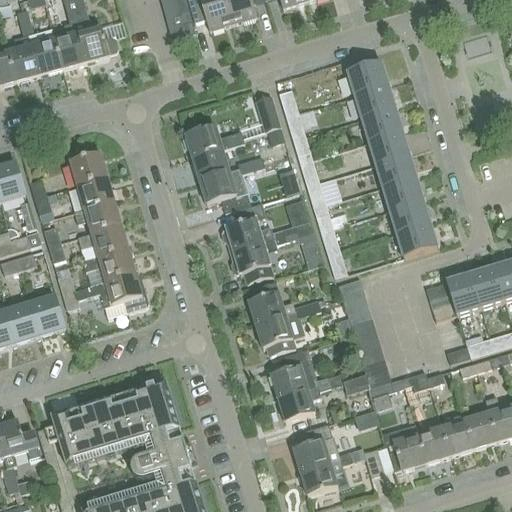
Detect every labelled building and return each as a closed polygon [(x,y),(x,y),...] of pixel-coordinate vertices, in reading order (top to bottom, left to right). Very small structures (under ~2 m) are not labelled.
[(82,0),(68,0),(69,4),(87,68),(110,61),(110,59),(117,57),(119,54),(116,45),(113,43),(106,45),(102,31),(92,34),(82,0)] [(185,0),(160,0),(163,9),(187,3),(185,0)] [(200,4),(210,36),(233,29),(224,0),(212,0),(210,1),(209,0),(199,0),(201,4),(200,4)] [(224,0),(233,29),(257,21),(253,9),(266,5),(264,0),(224,0)] [(283,14),(306,6),(304,0),(264,0),(266,5),(279,0),(283,14)] [(187,3),(163,9),(166,21),(190,15),(187,3)] [(67,41),(55,44),(63,74),(87,68),(69,4),(64,5),(71,28),(65,30),(67,41)] [(28,14),(17,17),(21,30),(31,27),(28,14)] [(190,15),(166,21),(169,33),(193,26),(190,15)] [(193,26),(169,33),(172,44),(196,38),(193,26)] [(18,54),(9,56),(17,87),(40,80),(30,40),(35,39),(31,27),(21,30),(24,42),(15,44),(18,54)] [(35,39),(30,40),(40,80),(63,74),(55,44),(53,34),(35,39)] [(0,91),(17,87),(9,56),(0,58),(0,91)] [(355,101),(388,91),(381,68),(348,78),(355,101)] [(362,124),(395,114),(388,91),(355,101),(362,124)] [(300,118),(293,93),(279,97),(287,122),(300,118)] [(256,106),(265,137),(280,132),(271,101),(256,106)] [(369,147),(402,137),(395,114),(362,124),(369,147)] [(300,118),(287,122),(293,145),(307,141),(300,118)] [(217,130),(186,139),(193,163),(224,153),(224,155),(246,148),(242,136),(221,143),(217,130)] [(376,170),(409,160),(402,137),(369,147),(376,170)] [(293,145),(300,168),(314,164),(307,141),(293,145)] [(224,153),(193,163),(200,186),(231,176),(224,155),(224,153)] [(101,157),(71,166),(78,190),(108,182),(101,157)] [(383,193),(416,183),(409,160),(376,170),(383,193)] [(263,162),(251,166),(254,175),(266,171),(263,162)] [(314,164),(300,168),(307,191),(321,187),(314,164)] [(251,166),(239,169),(240,174),(242,179),(254,175),(251,166)] [(17,168),(0,173),(0,199),(2,207),(27,200),(17,168)] [(231,176),(200,186),(207,209),(222,205),(226,218),(237,215),(237,216),(252,211),(242,179),(240,174),(231,176)] [(30,185),(36,204),(48,200),(42,182),(30,185)] [(108,182),(78,190),(84,214),(114,206),(108,182)] [(390,216),(423,206),(416,183),(383,193),(390,216)] [(321,187),(307,191),(314,214),(328,210),(321,187)] [(48,200),(36,204),(40,218),(52,215),(48,200)] [(84,214),(75,217),(78,229),(88,226),(91,239),(121,230),(114,206),(84,214)] [(397,239),(430,229),(423,206),(390,216),(397,239)] [(224,235),(222,238),(225,246),(227,248),(230,247),(233,256),(274,244),(276,250),(287,247),(283,235),(273,238),(271,233),(261,236),(257,224),(265,222),(262,209),(252,212),(252,211),(237,216),(241,228),(226,233),(226,235),(224,235)] [(328,210),(314,214),(321,237),(335,233),(328,210)] [(309,227),(283,235),(287,247),(299,243),(300,248),(314,244),(309,227)] [(404,262),(437,252),(430,229),(397,239),(404,262)] [(91,239),(79,242),(82,254),(95,250),(98,263),(128,254),(121,230),(91,239)] [(44,234),(49,251),(61,247),(57,231),(44,234)] [(335,233),(321,237),(328,260),(342,256),(335,233)] [(27,240),(11,245),(15,257),(31,253),(42,249),(38,237),(27,240)] [(234,267),(232,270),(235,278),(237,279),(240,278),(240,280),(244,279),(247,288),(274,280),(267,258),(278,255),(276,250),(274,244),(233,256),(236,266),(234,267)] [(11,245),(0,248),(0,261),(15,257),(11,245)] [(61,247),(49,251),(53,267),(66,263),(61,247)] [(98,263),(84,267),(86,277),(101,273),(105,287),(135,278),(128,254),(98,263)] [(342,256),(328,260),(334,282),(348,278),(342,256)] [(33,258),(17,263),(21,275),(37,270),(33,258)] [(17,263),(1,268),(4,280),(21,275),(17,263)] [(511,268),(494,274),(504,306),(511,303),(511,268)] [(494,274),(471,281),(481,313),(494,309),(497,319),(507,316),(504,306),(494,274)] [(76,296),(63,299),(68,315),(80,312),(78,305),(102,298),(106,313),(124,308),(127,319),(146,313),(148,309),(142,286),(138,288),(135,278),(105,287),(76,296)] [(71,280),(59,284),(63,299),(76,296),(71,280)] [(451,299),(455,309),(458,320),(481,313),(471,281),(448,288),(451,299)] [(360,284),(339,290),(342,301),(345,311),(366,305),(363,294),(360,284)] [(262,302),(249,307),(256,330),(296,318),(297,323),(300,322),(309,319),(306,310),(294,313),(292,307),(283,310),(276,288),(259,293),(262,302)] [(451,299),(448,288),(426,295),(429,305),(451,299)] [(455,309),(451,299),(429,305),(432,316),(455,309)] [(21,312),(8,316),(17,348),(42,340),(32,308),(29,301),(19,304),(21,312)] [(56,301),(32,308),(42,340),(66,333),(56,301)] [(366,305),(345,311),(348,321),(369,315),(366,305)] [(318,306),(306,310),(309,319),(321,316),(319,311),(318,306)] [(436,327),(458,320),(455,309),(432,316),(436,327)] [(348,321),(351,332),(373,325),(369,315),(348,321)] [(8,316),(0,318),(0,353),(17,348),(8,316)] [(296,318),(256,330),(264,353),(267,352),(270,361),(297,353),(294,344),(306,341),(300,322),(297,323),(296,318)] [(351,332),(353,337),(355,342),(376,336),(373,325),(351,332)] [(511,335),(490,342),(494,355),(511,349),(511,335)] [(376,336),(355,342),(358,352),(379,346),(376,336)] [(494,355),(490,342),(468,349),(472,361),(494,355)] [(358,352),(361,363),(382,356),(379,346),(358,352)] [(472,364),(469,353),(446,360),(449,370),(472,364)] [(285,376),(271,380),(279,404),(318,391),(320,397),(332,393),(329,383),(318,387),(308,355),(281,363),(285,376)] [(511,355),(498,360),(501,369),(511,365),(511,355)] [(361,363),(364,373),(385,367),(382,356),(361,363)] [(477,376),(501,369),(498,360),(474,367),(477,376)] [(364,373),(365,377),(367,380),(367,383),(389,377),(385,367),(364,373)] [(459,371),(462,381),(477,376),(474,367),(459,371)] [(425,376),(401,383),(404,391),(413,388),(415,395),(429,390),(426,381),(427,381),(425,376)] [(367,383),(371,394),(392,387),(389,377),(367,383)] [(429,390),(444,386),(442,377),(427,381),(426,381),(429,390)] [(341,379),(329,383),(332,393),(344,389),(343,388),(341,379)] [(367,380),(343,388),(344,389),(348,401),(371,394),(367,383),(367,380)] [(373,402),(403,392),(401,384),(392,387),(371,394),(373,402)] [(52,421),(67,470),(151,444),(156,459),(140,464),(138,465),(136,466),(135,468),(134,468),(134,469),(133,471),(133,473),(133,474),(133,476),(133,477),(134,479),(134,481),(135,481),(136,483),(138,484),(140,485),(142,485),(144,485),(146,485),(162,480),(167,495),(112,511),(204,511),(166,387),(155,390),(157,395),(149,398),(147,392),(135,396),(136,402),(127,405),(125,399),(93,409),(95,414),(85,418),(83,412),(52,421)] [(318,391),(279,404),(286,427),(316,418),(312,405),(322,402),(320,397),(318,391)] [(497,400),(485,403),(489,418),(498,447),(511,442),(511,411),(502,414),(497,400)] [(474,454),(498,447),(489,418),(466,426),(474,454)] [(5,463),(7,471),(2,472),(6,485),(16,482),(12,471),(17,469),(14,460),(28,455),(31,465),(43,461),(40,452),(35,435),(23,439),(18,425),(17,425),(16,423),(14,422),(6,424),(5,426),(6,428),(0,429),(0,449),(4,463),(5,463)] [(451,462),(474,454),(466,426),(442,433),(451,462)] [(309,449),(294,454),(301,477),(341,465),(342,470),(354,467),(351,457),(339,461),(334,442),(333,442),(329,429),(306,436),(309,449)] [(393,472),(395,477),(402,474),(403,476),(427,469),(418,440),(419,440),(415,430),(383,440),(387,452),(393,472)] [(38,435),(61,511),(72,511),(48,432),(38,435)] [(427,469),(451,462),(442,433),(419,440),(418,440),(427,469)] [(287,443),(263,441),(262,461),(286,463),(287,443)] [(387,452),(378,455),(384,474),(393,472),(387,452)] [(363,453),(351,457),(354,467),(366,463),(372,482),(385,478),(384,474),(378,455),(378,453),(364,458),(363,453)] [(341,465),(301,477),(308,501),(338,492),(334,478),(340,476),(343,472),(342,470),(341,465)] [(16,482),(6,485),(9,497),(15,495),(19,494),(17,486),(16,482)]
